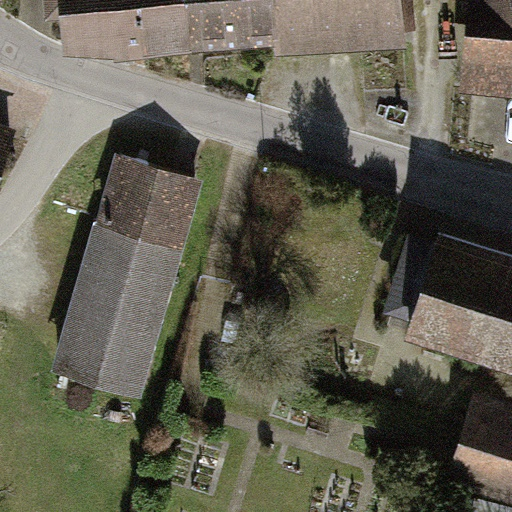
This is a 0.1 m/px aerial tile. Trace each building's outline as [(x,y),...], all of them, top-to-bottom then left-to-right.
[(66,0),(69,38),(153,32),(153,37),(284,27),(285,46),(403,37),(399,0),(66,0)] [(511,0),(475,0),(471,67),(511,70),(511,0)] [(0,158),(13,125),(0,120),(0,158)] [(122,165),(46,375),(121,403),(198,192),(122,165)] [(511,254),(439,230),(409,320),(511,354),(511,254)] [(511,405),(465,391),(436,482),(511,505),(511,405)]
